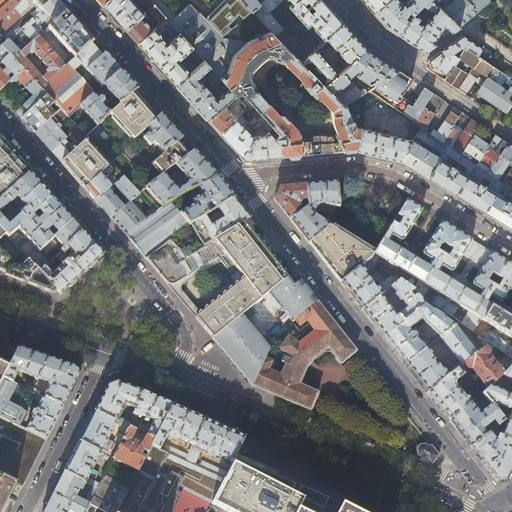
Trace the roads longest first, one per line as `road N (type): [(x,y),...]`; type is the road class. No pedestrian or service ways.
road 1 (residential): [(492,511),(486,488),(240,177)]
road 2 (residential): [(0,114),(185,324),(188,344),(168,377)]
road 3 (secondary): [(469,511),(168,377)]
road 4 (residential): [(240,177),(356,164),(393,175),(511,247)]
road 5 (residential): [(240,177),(78,0)]
road 6 (residential): [(106,352),(25,511)]
road 7 (residential): [(511,134),(409,64)]
